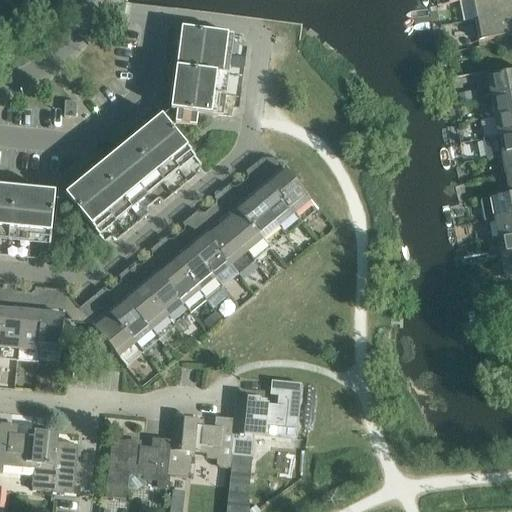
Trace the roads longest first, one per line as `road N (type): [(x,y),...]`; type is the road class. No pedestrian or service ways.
road 1 (residential): [(153,15),(254,31),(262,46),(249,148),(88,278),(0,269)]
road 2 (residential): [(0,134),(86,138),(141,94),(153,15)]
road 3 (unclassified): [(0,86),(48,64),(95,6)]
